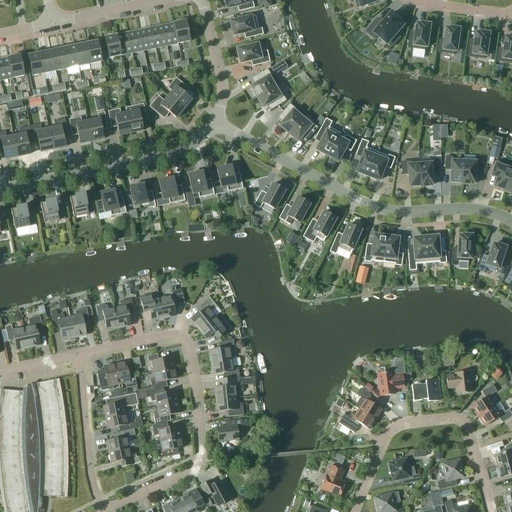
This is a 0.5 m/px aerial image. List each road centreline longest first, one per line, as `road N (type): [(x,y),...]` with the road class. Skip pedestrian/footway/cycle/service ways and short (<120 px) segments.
road 1 (residential): [(101,510),(201,461),(197,384),(185,338),(174,332),(78,353)]
road 2 (unclassified): [(214,125),(368,205),(466,209),(511,223)]
road 3 (unclassified): [(0,190),(181,152),(214,125)]
road 4 (residential): [(490,511),(464,421),(406,421),(386,431)]
road 5 (residential): [(101,510),(89,479),(78,353)]
road 6 (residential): [(214,125),(222,81),(200,0)]
